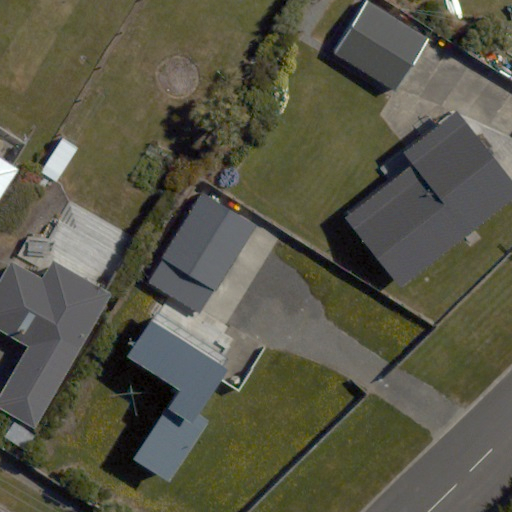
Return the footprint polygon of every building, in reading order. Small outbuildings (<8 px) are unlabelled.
[(428,38),(365,0),(360,0),(325,57),(391,98),(428,38)] [(511,259),(511,234),(451,178),(347,289),(421,357),(511,259)] [(190,288),(141,257),(125,282),(174,313),(190,288)] [(93,372),(2,325),(0,328),(0,438),(46,462),(93,372)] [(229,445),(153,386),(106,446),(182,505),(229,445)]
